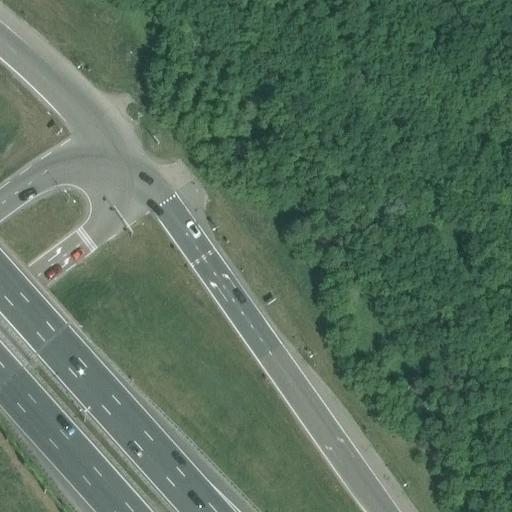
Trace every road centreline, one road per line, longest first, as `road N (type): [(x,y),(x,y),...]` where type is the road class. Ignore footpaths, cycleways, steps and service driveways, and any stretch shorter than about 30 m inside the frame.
road 1 (motorway): [(386,511),(124,159)]
road 2 (motorway): [(208,511),(0,282)]
road 3 (primary): [(0,315),(107,218),(124,159)]
road 4 (motorway): [(0,369),(128,511)]
road 5 (motorway): [(124,159),(0,36)]
road 6 (primary): [(124,159),(58,169),(0,206)]
